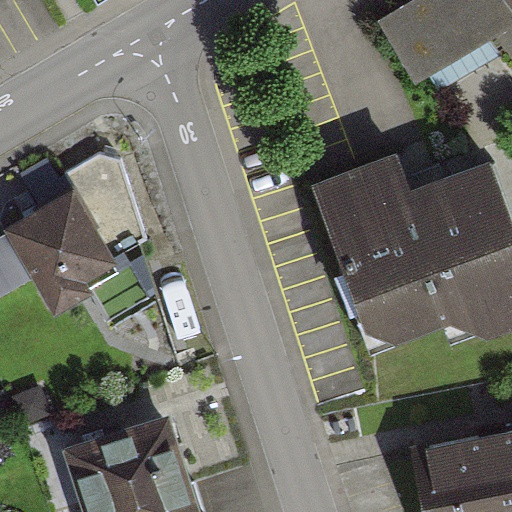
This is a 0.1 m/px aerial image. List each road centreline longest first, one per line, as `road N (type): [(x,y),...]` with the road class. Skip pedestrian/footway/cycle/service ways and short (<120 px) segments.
road 1 (residential): [(155,33),(312,511)]
road 2 (residential): [(155,33),(0,116)]
